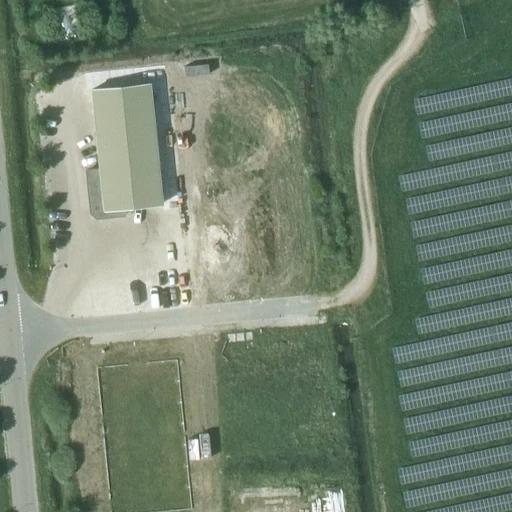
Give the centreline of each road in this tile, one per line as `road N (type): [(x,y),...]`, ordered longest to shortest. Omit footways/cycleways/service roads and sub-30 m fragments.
road 1 (track): [(319,303),(353,289),(367,269),(363,115),(377,82),(423,27)]
road 2 (unclassified): [(9,333),(319,303)]
road 3 (tertiary): [(26,511),(9,333)]
